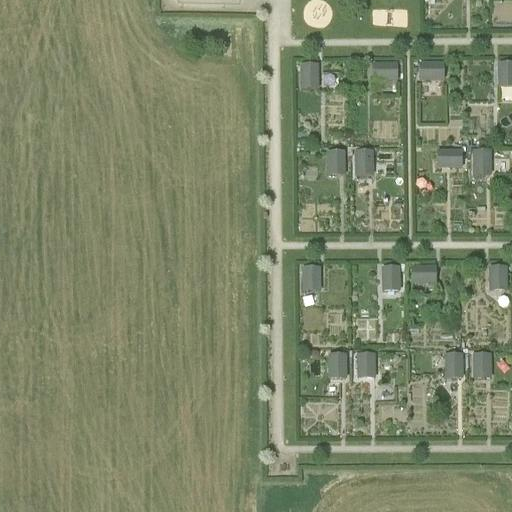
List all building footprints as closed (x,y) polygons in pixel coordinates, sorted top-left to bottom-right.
[(418,62),(419,81),(444,81),(444,61),(418,62)] [(372,62),(372,81),(398,81),(398,63),(372,62)] [(318,89),(318,63),(300,64),(301,90),(318,89)] [(497,87),(505,87),(505,63),(497,63),(497,87)] [(352,177),(373,177),(374,151),(353,150),(352,177)] [(436,169),(462,169),(462,150),(437,150),(436,169)] [(472,176),(492,175),(491,150),(471,151),(472,176)] [(344,177),(345,151),(328,151),(327,176),(344,177)] [(380,294),(400,293),(399,267),(378,268),(380,294)] [(436,287),(436,267),(410,268),(410,287),(436,287)] [(506,293),(507,267),(487,267),(487,292),(506,293)] [(300,294),(322,294),(322,269),(300,269),(300,294)] [(462,382),(462,356),(438,355),(438,381),(462,382)] [(470,381),(492,382),(492,356),(470,355),(470,381)] [(327,382),(346,382),(346,356),(327,356),(327,382)] [(353,382),(375,381),(374,356),(352,357),(353,382)]
